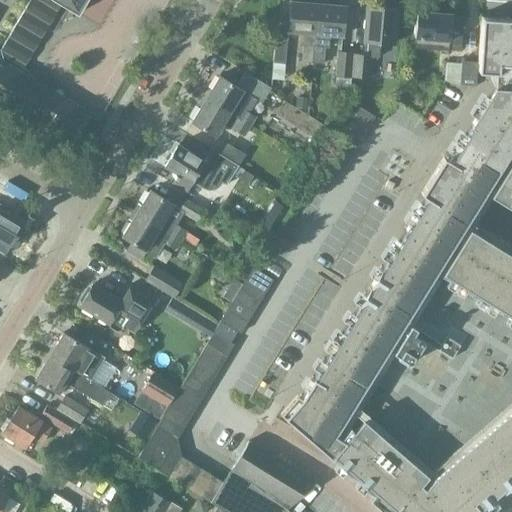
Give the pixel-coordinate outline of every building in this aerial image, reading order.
[(0,104),(35,126),(36,123),(46,129),(44,131),(66,144),(70,146),(72,144),(91,112),(28,75),(30,72),(23,67),(60,4),(78,14),(86,0),(30,0),(0,51),(0,104)] [(302,61),(313,62),(317,3),(290,1),(288,32),(301,33),(300,46),(303,46),(302,61)] [(317,3),(313,62),(323,63),(324,47),(328,48),(329,35),(342,36),(344,5),(317,3)] [(367,6),(363,41),(365,41),(364,55),(354,54),(352,76),(369,77),(371,57),(379,58),(380,43),(393,44),(397,9),(367,6)] [(414,48),(448,50),(449,45),(461,46),(462,23),(451,22),(452,14),(417,11),(414,48)] [(511,17),(489,16),(481,16),(477,70),(485,70),(490,71),(489,77),(493,85),(448,158),(442,156),(420,192),(425,196),(300,396),(283,415),(330,456),(344,439),(442,327),(511,391),(511,17)] [(276,39),(274,63),(285,64),(287,40),(276,39)] [(338,52),(336,77),(350,78),(352,53),(338,52)] [(445,84),(469,86),(476,86),(478,63),(462,61),(462,64),(447,63),(445,84)] [(219,76),(205,98),(249,125),(254,118),(255,116),(243,109),(245,107),(235,101),(242,90),(261,102),(270,88),(245,73),(236,86),(219,76)] [(308,98),(298,97),(297,107),(307,108),(308,98)] [(249,125),(205,98),(191,121),(215,135),(221,124),(231,129),(232,127),(244,134),(249,125)] [(353,103),(343,117),(365,131),(375,116),(353,103)] [(365,131),(343,117),(334,132),(339,135),(355,145),(356,146),(365,131)] [(254,118),(249,125),(257,130),(261,123),(254,118)] [(177,145),(164,166),(177,175),(172,184),(185,192),(191,183),(201,189),(203,190),(204,190),(205,190),(206,191),(208,191),(209,191),(210,190),(211,190),(213,190),(214,189),(215,188),(216,188),(217,187),(218,186),(219,185),(220,184),(220,183),(226,186),(228,183),(238,167),(210,150),(204,161),(177,145)] [(244,171),(239,180),(248,185),(253,176),(244,171)] [(150,190),(135,213),(180,240),(185,232),(173,224),(175,222),(166,216),(173,204),(150,190)] [(206,212),(185,199),(178,210),(199,223),(206,212)] [(276,201),(261,226),(273,234),(288,209),(276,201)] [(0,238),(11,245),(24,223),(0,208),(0,238)] [(135,213),(122,236),(132,242),(126,250),(140,259),(144,252),(153,258),(162,243),(163,242),(175,249),(180,240),(135,213)] [(146,280),(173,297),(181,284),(154,267),(146,280)] [(252,267),(246,278),(266,290),(273,280),(252,267)] [(246,278),(239,289),(260,301),(266,290),(246,278)] [(90,289),(79,306),(109,324),(110,328),(116,332),(121,331),(124,327),(134,333),(156,296),(143,288),(134,282),(122,301),(102,289),(93,283),(90,289)] [(239,289),(233,299),(253,312),(260,301),(239,289)] [(233,299),(226,310),(247,323),(253,312),(233,299)] [(247,323),(226,310),(220,321),(236,331),(240,333),(247,323)] [(218,324),(213,332),(229,341),(236,331),(220,321),(218,324)] [(344,439),(330,456),(395,511),(476,511),(511,481),(511,391),(442,327),(344,439)] [(63,332),(49,355),(90,381),(104,358),(63,332)] [(213,332),(207,342),(227,355),(234,344),(229,341),(213,332)] [(207,342),(201,353),(221,365),(227,355),(207,342)] [(201,353),(194,363),(215,376),(221,365),(201,353)] [(109,392),(90,381),(49,355),(35,378),(59,392),(66,381),(102,404),(109,392)] [(194,363),(188,374),(209,386),(215,376),(194,363)] [(133,402),(159,418),(178,387),(153,371),(133,402)] [(188,374),(182,384),(202,397),(209,386),(188,374)] [(182,384),(175,395),(196,407),(202,397),(182,384)] [(175,395),(169,405),(190,418),(196,407),(175,395)] [(87,409),(65,396),(58,409),(79,422),(87,409)] [(74,421),(47,404),(40,415),(67,432),(74,421)] [(169,405),(163,416),(183,428),(190,418),(169,405)] [(18,407),(1,434),(24,448),(32,436),(42,442),(51,428),(41,421),(41,420),(18,407)] [(163,416),(156,426),(177,439),(183,428),(163,416)] [(138,457),(169,476),(181,456),(177,439),(156,426),(138,457)] [(232,468),(288,510),(315,482),(248,441),(232,468)] [(169,476),(179,482),(191,463),(181,456),(169,476)] [(179,482),(190,489),(202,469),(191,463),(179,482)] [(285,511),(288,510),(232,468),(223,482),(211,502),(218,506),(227,511),(285,511)] [(190,489),(200,495),(212,476),(202,469),(190,489)] [(200,495),(211,502),(223,482),(212,476),(200,495)] [(120,505),(130,511),(178,511),(181,508),(170,502),(175,494),(161,485),(156,493),(152,490),(143,506),(126,496),(120,505)] [(203,511),(208,506),(201,501),(196,508),(201,511),(203,511)]
